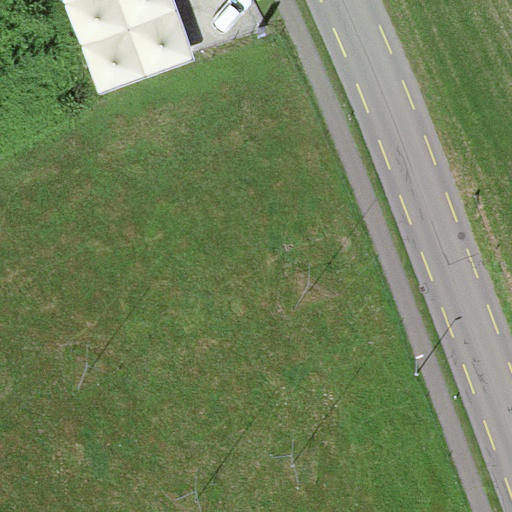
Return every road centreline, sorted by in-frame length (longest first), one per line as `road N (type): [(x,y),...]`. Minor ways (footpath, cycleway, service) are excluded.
road 1 (residential): [(392,115),(0,264)]
road 2 (secondary): [(392,115),(511,426)]
road 3 (secondary): [(344,0),(392,115)]
